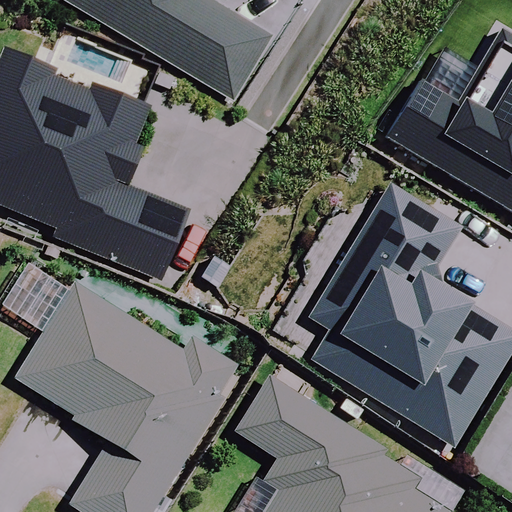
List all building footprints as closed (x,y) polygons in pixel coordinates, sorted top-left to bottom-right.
[(57,0),(230,102),(267,38),(202,0),(57,0)] [(419,82),(385,140),(511,214),(511,43),(497,35),(456,104),(419,82)] [(0,208),(54,229),(51,238),(158,280),(183,215),(123,191),(138,153),(128,149),(143,110),(0,53),(0,208)] [(455,232),(385,188),(304,319),(326,332),(308,361),(449,447),(511,344),(511,339),(436,293),(430,271),(455,232)] [(182,358),(73,291),(14,388),(109,446),(67,511),(153,511),(238,374),(190,344),(182,358)] [(383,451),(267,381),(232,437),(274,462),(261,483),(276,493),(264,511),(458,511),(460,510),(378,460),(383,451)]
